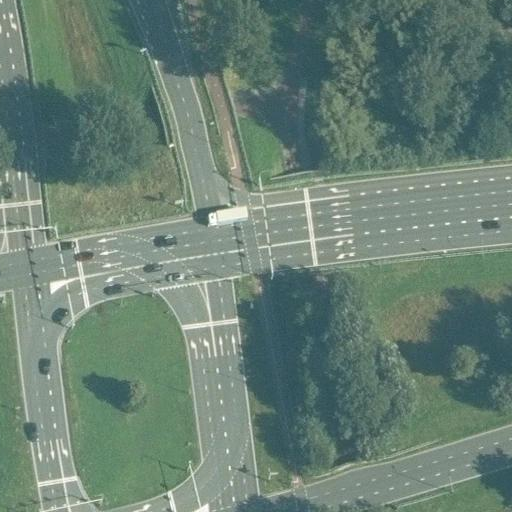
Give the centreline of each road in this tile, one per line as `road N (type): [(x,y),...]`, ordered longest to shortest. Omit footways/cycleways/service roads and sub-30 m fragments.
road 1 (primary): [(511,199),(212,235)]
road 2 (secondary): [(247,511),(212,235)]
road 3 (secondary): [(25,269),(56,511)]
road 4 (secondary): [(212,235),(149,0)]
road 5 (primary): [(212,235),(25,269)]
road 6 (primary): [(330,500),(511,446)]
road 7 (secondary): [(0,119),(25,269)]
